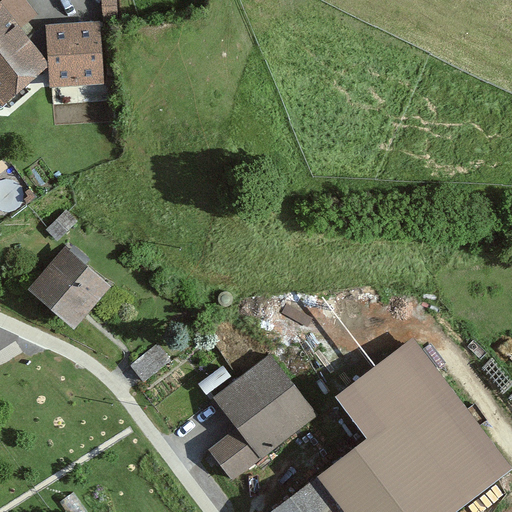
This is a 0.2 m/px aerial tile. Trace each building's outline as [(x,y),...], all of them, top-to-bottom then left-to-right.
[(0,54),(20,37),(0,12),(0,54)] [(56,43),(82,76),(104,59),(78,25),(56,43)] [(37,58),(20,37),(0,54),(0,102),(38,72),(44,66),(37,58)] [(58,94),(82,76),(56,43),(37,58),(44,66),(38,72),(58,94)] [(64,332),(104,288),(59,247),(19,291),(64,332)] [(147,377),(172,356),(158,339),(133,360),(147,377)] [(453,511),(510,468),(442,378),(440,379),(411,341),(330,404),(359,440),(348,449),(349,450),(267,511),(453,511)] [(268,455),(320,419),(274,352),(216,392),(239,426),(206,451),(230,483),(268,455)]
